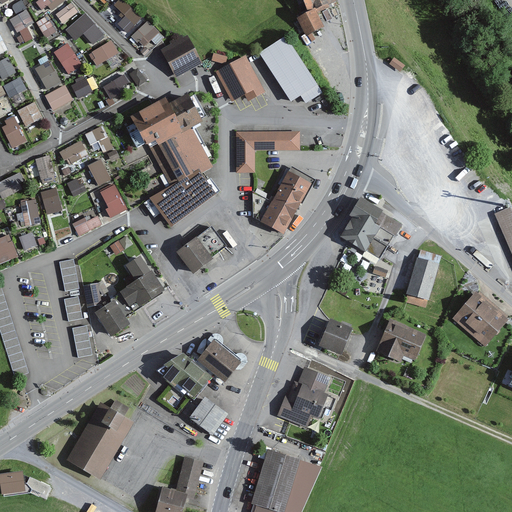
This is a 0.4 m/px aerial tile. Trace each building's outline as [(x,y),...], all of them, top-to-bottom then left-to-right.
[(67,3),(64,0),(41,0),(37,3),(42,12),(49,8),(52,13),(67,3)] [(141,19),(122,0),(118,0),(114,5),(135,25),(141,19)] [(338,4),(336,0),(303,0),(310,16),(317,13),(338,4)] [(23,2),(13,8),(18,17),(10,21),(17,34),(35,25),(23,2)] [(80,17),(72,5),(58,15),(65,26),(80,17)] [(104,36),(86,13),(66,30),(75,41),(83,34),(93,45),(104,36)] [(317,13),(310,16),(299,21),(306,36),(325,27),(317,13)] [(55,34),(46,18),(36,25),(45,40),(55,34)] [(164,37),(148,20),(131,37),(138,43),(139,42),(145,48),(152,41),(156,45),(164,37)] [(203,63),(189,36),(162,50),(176,78),(203,63)] [(323,93),(286,36),(260,53),(291,103),(302,96),(306,103),(323,93)] [(119,55),(112,43),(89,56),(97,70),(116,59),(119,64),(126,61),(123,54),(119,55)] [(82,68),(68,45),(56,53),(70,76),(82,68)] [(150,51),(146,47),(141,52),(145,56),(150,51)] [(228,57),(214,53),(211,60),(226,65),(228,57)] [(265,92),(247,56),(216,71),(232,102),(236,100),(246,96),(248,100),(265,92)] [(17,74),(8,57),(0,61),(0,77),(2,82),(17,74)] [(62,84),(50,62),(35,69),(47,92),(62,84)] [(138,69),(130,74),(138,87),(147,82),(138,69)] [(126,74),(105,85),(114,102),(127,95),(123,88),(131,83),(126,74)] [(21,79),(5,87),(11,99),(27,90),(21,79)] [(86,80),(75,86),(81,100),(93,95),(86,80)] [(66,87),(47,96),(55,113),(74,104),(66,87)] [(204,122),(188,93),(169,104),(166,98),(132,117),(170,185),(178,181),(178,182),(199,170),(202,174),(214,167),(193,128),(204,122)] [(35,103),(17,112),(26,130),(44,120),(35,103)] [(0,118),(13,112),(9,104),(0,107),(0,118)] [(26,141),(14,118),(4,123),(7,128),(3,130),(12,148),(26,141)] [(104,126),(85,135),(90,147),(99,143),(104,154),(114,149),(104,126)] [(300,150),(300,132),(237,133),(237,173),(240,173),(251,173),(255,172),(255,150),(300,150)] [(89,156),(81,142),(62,152),(71,167),(89,156)] [(50,156),(36,160),(41,180),(42,180),(43,184),(56,180),(50,156)] [(101,162),(82,172),(92,192),(112,181),(101,162)] [(315,180),(292,167),(272,202),(253,191),(253,218),(284,235),(315,180)] [(202,174),(199,170),(178,182),(150,198),(171,227),(217,195),(202,174)] [(27,187),(20,173),(0,182),(0,194),(2,199),(27,187)] [(70,179),(75,193),(86,189),(81,175),(70,179)] [(115,186),(102,194),(107,208),(102,210),(108,220),(128,211),(115,186)] [(58,189),(42,193),(46,207),(52,206),(54,214),(64,212),(58,189)] [(383,211),(361,197),(355,206),(349,216),(352,218),(340,237),(348,242),(366,253),(367,251),(380,259),(394,236),(396,236),(403,225),(382,212),(383,211)] [(36,202),(21,204),(25,229),(40,226),(36,202)] [(511,210),(511,207),(495,214),(511,252),(511,210)] [(101,226),(95,215),(73,225),(79,236),(101,226)] [(64,216),(50,218),(53,231),(67,228),(64,216)] [(227,246),(211,226),(177,253),(194,274),(214,259),(212,257),(227,246)] [(34,233),(16,239),(21,255),(39,248),(34,233)] [(10,235),(0,239),(0,263),(18,257),(10,235)] [(119,241),(110,247),(116,255),(125,250),(119,241)] [(421,250),(418,258),(439,264),(441,256),(421,250)] [(165,290),(140,254),(123,266),(133,282),(119,291),(120,293),(111,298),(113,301),(125,319),(163,293),(162,292),(165,290)] [(418,258),(417,258),(406,294),(428,301),(439,264),(418,258)] [(74,259),(59,262),(65,292),(80,289),(74,259)] [(375,266),(373,273),(385,278),(388,271),(375,266)] [(110,291),(104,280),(98,283),(104,294),(110,291)] [(29,373),(1,283),(0,282),(0,329),(15,378),(29,373)] [(102,304),(98,283),(84,286),(88,307),(102,304)] [(493,306),(476,292),(453,318),(470,333),(493,306)] [(79,297),(64,299),(68,322),(83,319),(79,297)] [(113,301),(95,313),(112,337),(129,324),(125,319),(113,301)] [(509,320),(493,306),(470,333),(486,347),(509,320)] [(353,328),(331,319),(319,346),(342,355),(353,328)] [(426,334),(390,319),(376,351),(401,362),(404,356),(415,361),(426,334)] [(87,326),(73,328),(78,358),(92,355),(87,326)] [(241,362),(213,340),(197,361),(225,382),(241,362)] [(210,378),(182,355),(159,367),(166,373),(162,380),(170,386),(158,400),(178,414),(189,398),(191,400),(210,378)] [(330,377),(304,367),(298,383),(295,381),(289,396),(286,394),(278,415),(307,427),(312,415),(323,419),(327,409),(332,411),(336,399),(328,396),(329,395),(324,393),(330,377)] [(227,415),(204,399),(190,418),(214,435),(227,415)] [(110,408),(101,402),(67,460),(101,479),(134,422),(124,417),(129,408),(115,400),(110,408)] [(299,511),(320,466),(268,450),(252,504),(256,505),(279,511),(299,511)] [(185,457),(177,491),(188,493),(196,495),(204,461),(185,457)] [(23,472),(0,476),(3,497),(29,493),(46,501),(52,488),(30,477),(23,472)] [(183,511),(188,493),(177,491),(163,487),(155,511),(183,511)]
